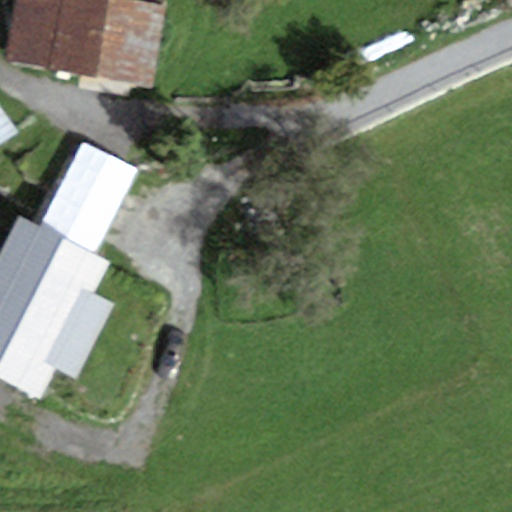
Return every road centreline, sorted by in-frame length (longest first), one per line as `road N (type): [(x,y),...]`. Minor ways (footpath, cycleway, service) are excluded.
road 1 (track): [(42,423),(101,441),(122,439),(144,422),(177,338),(183,252),(196,212),(250,164),(372,97)]
road 2 (track): [(511,44),(362,101),(295,112),(87,110),(50,101),(0,73)]
